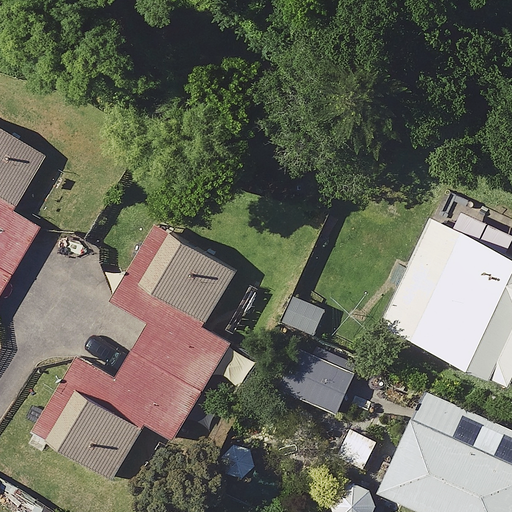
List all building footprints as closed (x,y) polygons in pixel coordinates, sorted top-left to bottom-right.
[(0,208),(32,153),(0,135),(0,265),(24,223),(0,209),(0,208)] [(501,219),(458,200),(445,226),(420,215),(413,229),(383,215),(370,245),(398,258),(368,322),(494,380),(511,340),(511,256),(488,246),(501,219)] [(227,269),(155,230),(114,305),(139,318),(106,379),(71,360),(31,434),(106,474),(135,420),(165,436),(217,339),(196,327),(227,269)] [(349,361),(288,334),(267,384),(328,410),(349,361)] [(509,511),(511,506),(511,432),(413,387),(367,488),(420,511),(509,511)] [(370,438),(341,424),(327,454),(357,467),(370,438)] [(367,511),(376,503),(344,474),(316,505),(323,511),(367,511)]
